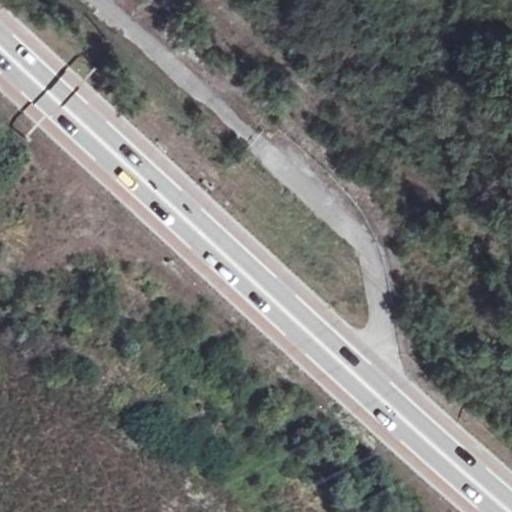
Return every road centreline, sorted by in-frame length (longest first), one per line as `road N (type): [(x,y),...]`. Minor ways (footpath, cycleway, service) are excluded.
road 1 (trunk): [(0,47),(511,511)]
road 2 (track): [(13,511),(6,454),(49,416),(115,433),(166,459)]
